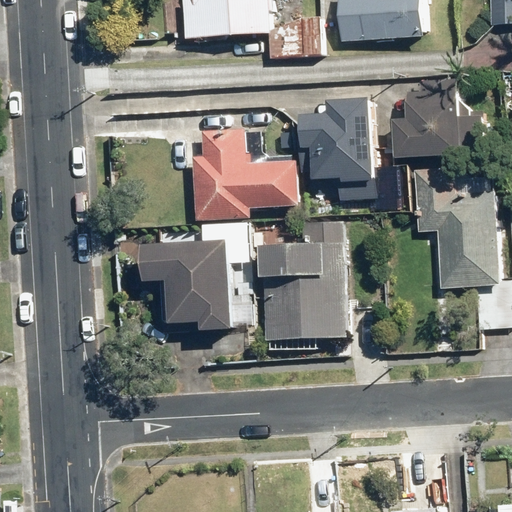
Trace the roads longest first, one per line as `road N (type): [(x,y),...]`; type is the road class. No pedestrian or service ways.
road 1 (residential): [(511,400),(65,423)]
road 2 (tertiary): [(65,423),(40,0)]
